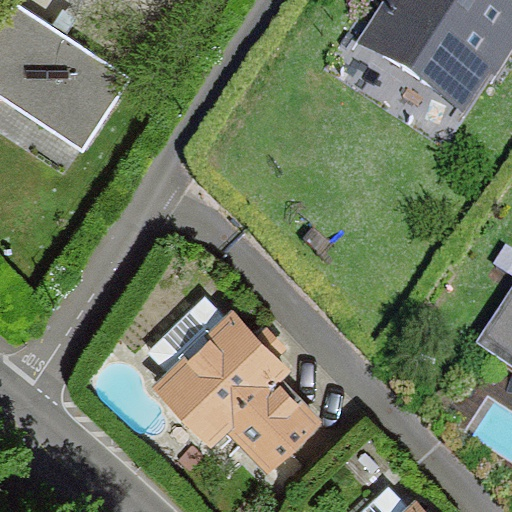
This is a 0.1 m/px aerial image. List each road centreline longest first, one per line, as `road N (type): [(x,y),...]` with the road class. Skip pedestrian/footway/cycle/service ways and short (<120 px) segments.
road 1 (residential): [(279,0),(19,408)]
road 2 (tertiary): [(137,511),(19,408)]
